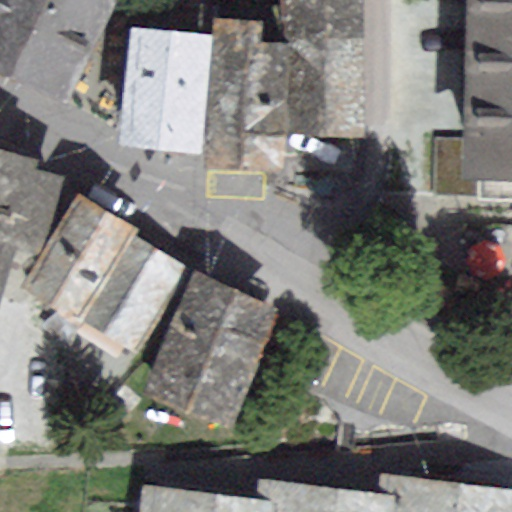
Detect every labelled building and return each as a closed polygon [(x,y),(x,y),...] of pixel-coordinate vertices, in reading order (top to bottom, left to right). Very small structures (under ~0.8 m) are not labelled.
[(108,0),(0,0),(0,62),(6,65),(65,93),(108,0)] [(288,0),(293,128),(359,126),(355,0),(288,0)] [(511,0),(483,0),(476,193),(511,194),(511,0)] [(257,28),(218,25),(209,158),(280,163),(288,48),(256,46),(257,28)] [(209,39),(136,33),(133,68),(127,137),(200,143),(209,39)] [(0,153),(0,262),(10,228),(31,235),(48,179),(28,173),(31,162),(0,153)] [(115,222),(82,204),(35,286),(135,342),(177,268),(154,255),(128,240),(133,232),(115,222)] [(251,304),(196,282),(154,391),(230,420),(271,311),(251,304)] [(511,511),(511,500),(396,485),(393,504),(276,488),(273,511),(264,511),(152,497),(150,511),(511,511)]
